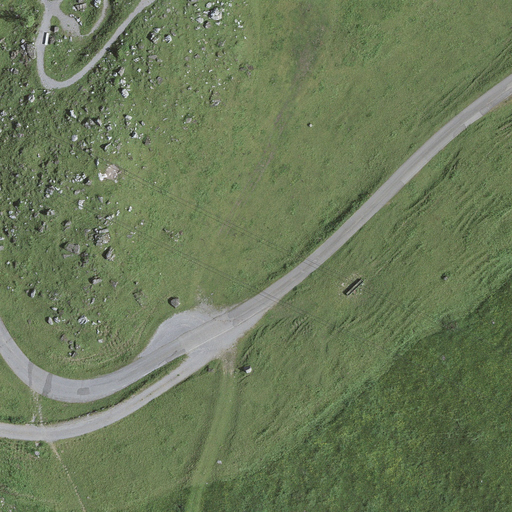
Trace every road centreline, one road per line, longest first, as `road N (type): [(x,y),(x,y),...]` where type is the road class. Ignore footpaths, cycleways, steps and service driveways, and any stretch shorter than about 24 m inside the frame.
road 1 (track): [(511,87),(461,122),(224,331)]
road 2 (track): [(0,428),(45,435),(94,424),(131,407),(224,331)]
road 3 (track): [(224,331),(87,391),(32,379)]
